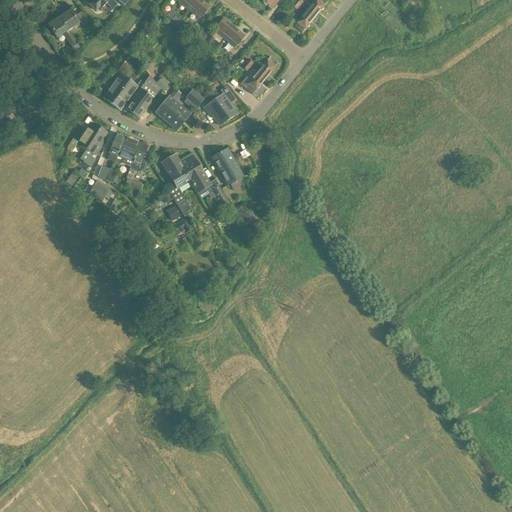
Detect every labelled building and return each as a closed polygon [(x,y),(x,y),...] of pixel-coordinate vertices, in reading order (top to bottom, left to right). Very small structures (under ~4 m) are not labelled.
[(88,0),(91,3),(90,5),(95,11),(97,9),(99,11),(106,4),(112,9),(117,5),(112,0),(88,0)] [(188,11),(197,0),(180,0),(178,3),(188,11)] [(209,7),(200,0),(197,0),(188,11),(198,19),(201,15),(202,16),(209,7)] [(280,0),(262,0),(273,9),(280,0)] [(290,0),(288,0),(283,7),(288,11),(294,3),(290,0)] [(317,0),(308,11),(316,18),(321,11),(323,11),(324,9),(325,7),(328,2),(325,0),(317,0)] [(70,11),(59,18),(67,31),(79,24),(70,11)] [(316,18),(308,11),(295,27),(303,33),(307,28),(309,28),(310,26),(310,24),(316,18)] [(175,17),(171,21),(176,25),(179,21),(175,17)] [(67,31),(59,18),(48,26),(56,38),(63,34),(73,51),(78,48),(75,42),(67,31)] [(217,28),(215,32),(224,40),(227,36),(234,28),(224,19),(216,28),(217,28)] [(227,36),(224,40),(234,48),(237,44),(238,45),(244,36),(234,28),(227,36)] [(198,46),(205,38),(200,34),(193,42),(198,46)] [(80,39),(75,42),(78,48),(84,45),(80,39)] [(115,69),(121,74),(132,58),(126,54),(115,69)] [(270,57),(257,73),(265,79),(271,72),(272,72),(273,71),(273,69),(278,64),(270,57)] [(248,59),(245,63),(250,68),(253,64),(248,59)] [(241,67),(247,72),(250,68),(245,63),(241,67)] [(130,72),(125,78),(120,74),(103,99),(111,105),(122,91),(125,93),(132,83),(137,77),(130,72)] [(265,79),(257,73),(245,88),(252,95),(257,89),(258,89),(259,88),(259,86),(265,79)] [(149,76),(145,82),(125,110),(139,119),(160,89),(156,84),(149,76)] [(156,84),(160,89),(163,93),(168,88),(162,80),(156,84)] [(136,86),(132,83),(125,93),(122,91),(111,105),(120,111),(138,87),(136,86)] [(224,95),(218,99),(223,106),(217,110),(221,115),(223,114),(226,119),(228,118),(229,120),(237,115),(230,104),(236,101),(227,88),(222,92),(224,95)] [(162,105),(184,123),(191,114),(174,101),(180,94),(175,89),(169,96),(162,105)] [(186,99),(197,107),(203,100),(192,91),(186,99)] [(223,106),(218,99),(205,108),(219,126),(229,120),(228,118),(226,119),(223,114),(221,115),(217,110),(223,106)] [(184,123),(162,105),(155,113),(176,131),(184,123)] [(87,129),(77,143),(77,144),(86,150),(100,128),(93,124),(89,130),(87,129)] [(100,128),(86,150),(95,156),(105,141),(103,140),(108,133),(100,128)] [(114,163),(116,156),(117,156),(124,138),(116,135),(109,153),(110,154),(108,160),(114,163)] [(74,149),(77,145),(77,144),(78,141),(74,138),(69,146),(74,149)] [(116,156),(114,163),(120,165),(123,164),(130,167),(140,144),(124,138),(117,156),(116,156)] [(145,166),(143,160),(142,160),(148,147),(140,144),(130,167),(130,170),(138,173),(143,171),(145,166)] [(227,168),(235,163),(236,162),(238,159),(236,156),(233,155),(231,156),(227,149),(211,158),(227,187),(235,182),(227,168)] [(85,153),(80,163),(86,167),(92,157),(85,153)] [(197,194),(175,156),(162,164),(177,189),(190,181),(197,194)] [(214,183),(210,186),(192,157),(180,164),(175,156),(197,194),(205,189),(211,199),(216,197),(221,206),(228,202),(217,183),(215,184),(214,183)] [(243,178),(235,163),(227,168),(235,182),(243,178)] [(106,182),(111,171),(102,167),(98,178),(106,182)] [(111,171),(106,182),(113,185),(118,174),(111,171)] [(66,182),(72,186),(78,177),(72,173),(66,182)] [(251,180),(248,175),(243,178),(246,183),(251,180)] [(124,189),(129,191),(133,182),(127,179),(124,189)] [(91,190),(104,198),(105,198),(108,191),(95,183),(91,190)] [(180,189),(174,192),(178,198),(183,194),(180,189)] [(184,200),(176,205),(184,218),(192,213),(184,200)] [(169,211),(174,220),(180,217),(175,207),(169,211)] [(246,211),(237,216),(254,246),(258,232),(246,211)]
